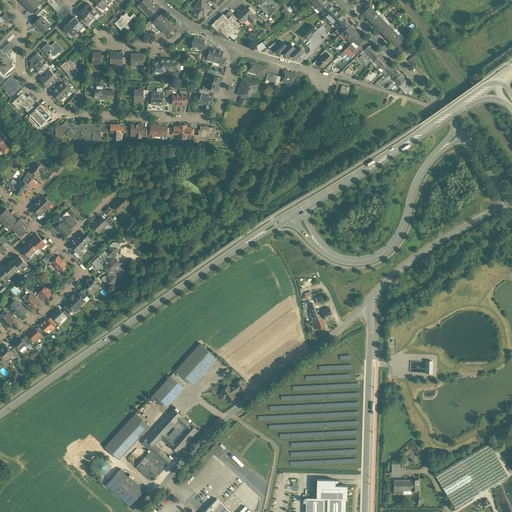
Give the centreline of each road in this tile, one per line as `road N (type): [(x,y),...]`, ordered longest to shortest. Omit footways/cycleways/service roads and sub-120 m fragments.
road 1 (residential): [(236,47),(213,116),(69,114),(25,79),(20,21),(1,0)]
road 2 (secondary): [(0,414),(296,210)]
road 3 (residential): [(370,297),(230,414),(137,511)]
road 4 (secondary): [(462,129),(424,165),(400,230),(374,256),(333,254),(296,210)]
road 5 (unclassified): [(370,297),(364,511)]
road 6 (residential): [(435,99),(424,104),(236,47)]
road 7 (secondary): [(296,210),(460,104)]
road 8 (residential): [(507,203),(425,249),(370,297)]
road 9 (residential): [(0,338),(36,317),(84,271),(59,246)]
road 10 (residential): [(338,0),(435,99)]
